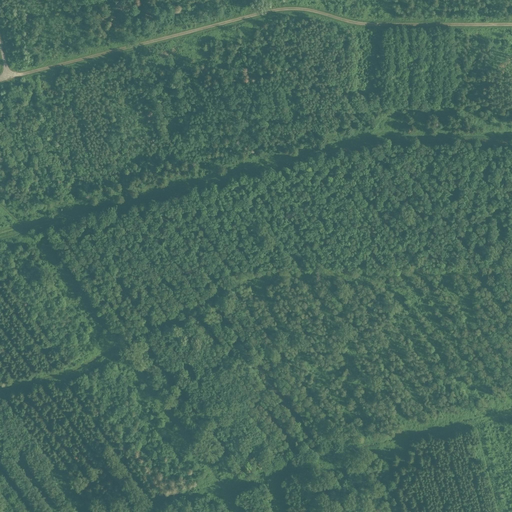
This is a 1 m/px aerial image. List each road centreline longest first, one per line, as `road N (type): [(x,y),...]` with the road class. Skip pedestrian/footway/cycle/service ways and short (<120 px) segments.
road 1 (track): [(8,77),(273,9),(369,24),(511,24)]
road 2 (track): [(237,511),(118,343),(0,203)]
